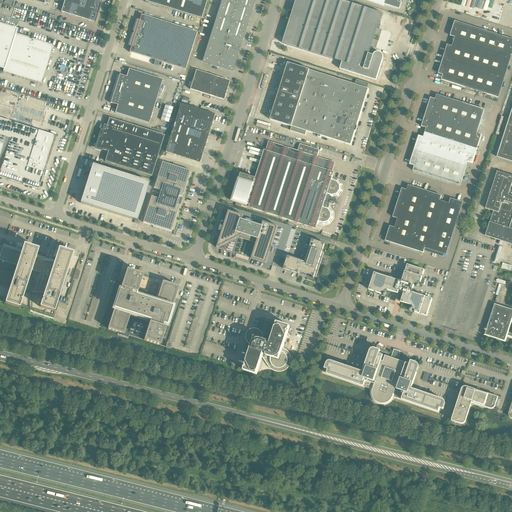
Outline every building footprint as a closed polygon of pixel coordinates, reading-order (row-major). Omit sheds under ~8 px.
[(102,1),(97,0),(64,0),(64,1),(61,12),(68,14),(77,17),(81,18),(88,20),(95,22),(95,23),(99,12),(102,1)] [(145,0),(145,1),(201,19),(207,0),(145,0)] [(207,46),(205,51),(236,60),(237,56),(252,10),(255,2),(254,2),(254,0),(221,0),(222,0),(208,46),(207,46)] [(283,43),(319,55),(336,0),(296,0),(293,11),(289,10),(286,18),(290,19),(283,43)] [(340,0),(336,0),(319,55),(342,62),(340,69),(376,81),(383,60),(383,59),(383,58),(383,57),(383,56),(383,55),(382,55),(382,54),(381,53),(380,53),(379,52),(378,52),(377,52),(376,53),(375,53),(375,54),(374,54),(374,55),(373,55),(373,56),(369,54),(371,47),(376,48),(378,41),(374,39),(375,35),(380,37),(382,30),(377,28),(382,13),(340,0)] [(363,0),(384,6),(384,4),(399,9),(402,0),(363,0)] [(197,32),(144,15),(141,15),(141,14),(139,20),(137,19),(133,32),(134,32),(133,34),(129,46),(131,46),(129,52),(130,52),(185,70),(197,32)] [(443,75),(441,80),(498,98),(511,54),(511,39),(455,21),(450,36),(455,37),(452,46),(447,45),(443,57),(438,74),(443,75)] [(0,66),(4,68),(3,72),(41,84),(53,45),(15,33),(17,29),(0,23),(0,66)] [(236,60),(205,51),(204,54),(205,54),(203,61),(210,64),(210,65),(217,67),(217,66),(232,71),(234,63),(235,63),(236,60)] [(358,126),(357,126),(368,89),(310,70),(288,63),(270,120),(292,127),(290,131),(305,135),(307,131),(318,135),(318,137),(320,138),(321,136),(351,145),(355,131),(356,131),(358,126)] [(113,86),(112,88),(156,101),(163,80),(129,69),(126,77),(120,74),(116,87),(113,86)] [(190,89),(224,100),(224,98),(224,97),(224,96),(223,96),(223,95),(224,93),(226,94),(229,82),(229,81),(228,80),(196,70),(190,89)] [(156,101),(112,88),(112,90),(115,90),(111,103),(117,105),(115,113),(149,123),(156,101)] [(15,96),(47,105),(48,100),(18,92),(18,93),(16,93),(15,96)] [(437,95),(435,99),(430,98),(421,127),(426,128),(423,137),(418,136),(409,164),(414,166),(413,171),(460,186),(468,162),(472,164),(482,135),(477,133),(484,110),(465,104),(437,95)] [(181,104),(177,114),(211,124),(213,120),(215,114),(214,114),(181,104)] [(168,123),(173,108),(165,105),(161,120),(168,123)] [(497,157),(511,162),(511,109),(511,112),(497,157)] [(174,123),(209,134),(210,129),(211,124),(177,114),(174,123)] [(0,117),(0,168),(1,169),(0,170),(0,176),(39,189),(55,135),(15,122),(14,123),(11,122),(11,121),(0,117)] [(108,152),(106,159),(105,162),(151,176),(164,135),(109,118),(107,125),(104,124),(102,130),(101,129),(95,149),(102,151),(103,150),(108,152)] [(174,123),(171,133),(205,143),(207,139),(209,134),(174,123)] [(171,133),(168,142),(203,153),(204,148),(205,143),(171,133)] [(203,153),(168,142),(165,152),(199,163),(201,158),(203,153)] [(236,203),(246,206),(246,207),(296,223),(315,158),(317,158),(317,157),(319,150),(300,144),(298,151),(297,152),(270,143),(267,151),(264,150),(255,178),(241,173),(236,188),(235,192),(232,201),(236,203)] [(315,158),(296,223),(316,229),(318,223),(319,223),(318,224),(323,225),(324,225),(325,225),(329,224),(329,223),(330,222),(330,223),(333,219),(332,219),(333,218),(333,217),(333,213),(333,212),(332,212),(333,211),(330,208),(329,207),(330,204),(333,204),(333,205),(334,204),(335,203),(334,203),(334,202),(334,200),(333,198),(338,196),(337,196),(338,195),(339,195),(342,192),(341,191),(341,190),(342,190),(342,185),(341,185),(341,184),(342,184),(339,180),(338,181),(338,180),(337,180),(338,179),(332,177),(334,172),(331,171),(334,163),(315,158)] [(178,196),(182,197),(190,171),(162,162),(154,188),(162,191),(160,199),(151,196),(143,222),(171,231),(179,205),(176,204),(178,196)] [(93,164),(84,193),(83,192),(79,203),(138,221),(150,182),(93,164)] [(493,211),(486,231),(485,236),(511,245),(511,196),(509,195),(511,184),(511,176),(497,171),(485,209),(493,211)] [(385,241),(416,250),(423,253),(425,248),(446,255),(463,202),(450,199),(449,203),(440,200),(442,196),(408,185),(406,190),(402,188),(398,200),(398,202),(393,217),(397,219),(394,228),(390,226),(385,241)] [(221,226),(219,231),(220,231),(222,232),(222,234),(217,248),(218,248),(238,237),(245,240),(245,241),(247,242),(248,241),(256,243),(252,259),(266,263),(270,253),(272,253),(272,254),(274,248),(271,248),(278,227),(263,222),(262,227),(242,221),(244,216),(229,211),(224,227),(221,226),(222,226),(221,226)] [(325,243),(320,242),(319,242),(318,242),(318,241),(312,239),(305,262),(304,262),(304,261),(303,261),(302,261),(288,256),(286,262),(286,263),(284,269),(298,274),(299,272),(304,273),(304,274),(305,275),(306,275),(307,274),(312,276),(314,279),(314,276),(316,277),(318,271),(319,269),(324,253),(322,252),(325,243)] [(25,293),(32,271),(36,257),(37,255),(38,251),(39,249),(24,244),(24,246),(22,250),(22,251),(3,245),(3,246),(2,247),(1,253),(0,254),(0,260),(17,266),(10,288),(10,289),(5,304),(20,308),(25,293)] [(36,257),(32,271),(50,276),(43,297),(44,297),(43,298),(43,299),(40,307),(54,312),(55,312),(58,301),(67,274),(67,272),(73,255),(74,253),(69,251),(59,248),(55,259),(55,261),(51,260),(50,260),(50,259),(49,259),(37,255),(36,257)] [(511,265),(503,262),(501,268),(511,270),(511,266),(511,265)] [(415,312),(416,313),(427,316),(428,312),(432,299),(416,294),(411,292),(413,288),(414,286),(414,285),(416,284),(417,285),(417,286),(417,287),(418,287),(419,287),(419,286),(420,286),(420,285),(419,285),(419,284),(418,284),(418,283),(420,282),(424,270),(416,267),(407,264),(403,278),(402,280),(402,282),(400,281),(398,280),(374,273),(369,290),(374,292),(375,292),(381,294),(381,293),(383,292),(384,293),(383,294),(384,294),(384,295),(385,295),(386,295),(387,295),(387,294),(387,293),(386,293),(386,292),(385,292),(387,290),(398,294),(396,298),(401,300),(401,302),(411,306),(413,308),(412,308),(411,308),(410,308),(410,309),(409,309),(409,310),(410,311),(411,311),(412,311),(412,310),(413,310),(413,309),(415,312),(414,312),(415,312)] [(144,340),(160,345),(179,286),(163,281),(157,299),(146,296),(146,295),(146,294),(145,294),(144,294),(143,294),(143,295),(137,293),(143,275),(127,270),(108,329),(124,334),(130,315),(149,321),(144,340)] [(511,336),(507,335),(511,320),(511,309),(494,304),(491,312),(484,335),(505,342),(507,337),(511,338),(511,336)] [(282,350),(290,327),(290,326),(289,326),(277,322),(270,344),(267,343),(267,341),(261,339),(261,338),(261,337),(261,336),(261,335),(261,334),(260,333),(260,332),(259,332),(259,331),(258,331),(257,330),(256,330),(255,330),(254,330),(253,330),(252,330),(251,330),(251,331),(250,331),(250,332),(249,332),(249,333),(248,334),(248,335),(247,336),(247,337),(247,338),(248,339),(248,340),(249,341),(250,342),(251,343),(252,343),(252,345),(244,369),(244,370),(244,371),(256,375),(257,375),(257,374),(263,355),(270,366),(271,367),(272,368),(273,368),(274,369),(275,369),(275,370),(276,370),(277,370),(278,370),(279,370),(280,370),(281,370),(282,370),(283,370),(284,369),(285,368),(286,368),(287,367),(287,366),(288,366),(288,365),(289,365),(289,364),(289,363),(289,362),(290,361),(290,360),(290,359),(290,358),(289,357),(289,356),(288,355),(288,354),(287,353),(286,352),(285,351),(284,350),(283,350),(282,350)] [(392,397),(392,396),(438,412),(440,408),(443,409),(445,404),(445,403),(445,402),(445,401),(444,401),(444,400),(443,400),(443,399),(442,399),(411,388),(418,368),(419,367),(419,366),(419,365),(418,365),(418,364),(417,363),(416,362),(411,361),(410,364),(406,363),(405,363),(404,368),(402,368),(404,362),(396,359),(397,359),(397,358),(397,357),(397,356),(396,355),(395,355),(394,355),(393,355),(393,356),(392,357),(392,358),(391,358),(385,356),(383,361),(381,360),(383,355),(382,355),(379,353),(380,350),(375,348),(374,348),(373,348),(372,348),(371,349),(370,350),(370,351),(363,372),(332,361),(331,361),(330,361),(329,361),(328,361),(328,362),(327,362),(327,363),(326,364),(325,369),(328,370),(327,373),(327,374),(373,390),(372,391),(372,392),(372,393),(372,394),(372,395),(372,396),(373,397),(373,398),(374,399),(375,400),(375,401),(376,401),(377,402),(378,403),(379,403),(380,403),(381,403),(382,404),(383,404),(384,404),(384,403),(385,403),(386,403),(387,403),(388,402),(389,402),(389,401),(390,400),(391,400),(391,399),(392,398),(392,397)] [(422,380),(427,382),(430,374),(424,372),(422,380)] [(498,397),(480,391),(473,389),(467,387),(466,387),(465,387),(464,387),(463,387),(463,388),(462,388),(462,389),(461,390),(451,420),(451,421),(452,421),(460,424),(461,424),(462,424),(463,424),(464,424),(464,423),(465,423),(465,422),(466,421),(472,403),(490,409),(491,409),(492,409),(493,409),(493,408),(494,408),(494,407),(495,407),(495,406),(498,397)]
